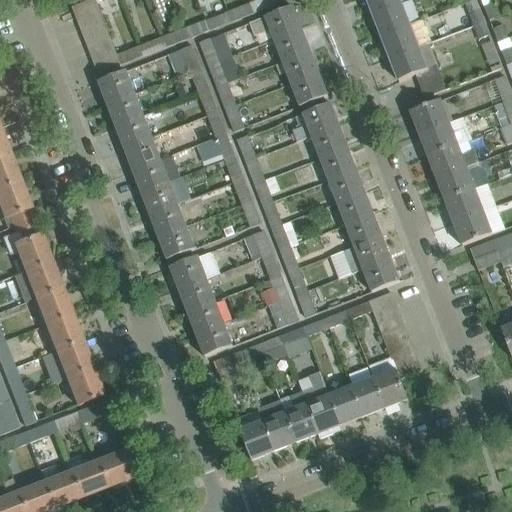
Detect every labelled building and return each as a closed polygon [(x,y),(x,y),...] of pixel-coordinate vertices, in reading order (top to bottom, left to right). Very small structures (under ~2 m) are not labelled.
[(72,9),(77,20),(99,11),(96,3),(94,0),(72,9)] [(274,0),(263,0),(250,5),(254,15),(277,6),(274,0)] [(366,0),(373,15),(401,4),(399,0),(366,0)] [(373,15),(381,37),(410,26),(401,4),(373,15)] [(492,5),(484,8),(489,21),(500,17),(495,4),(492,5)] [(250,5),(228,14),(232,23),(254,15),(250,5)] [(270,32),(274,41),(302,31),(293,8),(250,25),(255,38),(270,32)] [(469,14),(474,27),(485,23),(479,9),(469,14)] [(77,20),(81,30),(103,21),(99,11),(77,20)] [(228,14),(205,23),(207,28),(209,27),(211,31),(232,23),(228,14)] [(81,30),(85,41),(107,32),(103,21),(81,30)] [(205,23),(184,31),(188,40),(211,31),(209,27),(207,28),(205,23)] [(485,23),(474,27),(479,40),(490,36),(485,23)] [(492,30),(498,43),(509,39),(503,25),(492,30)] [(381,37),(390,60),(418,49),(410,26),(381,37)] [(184,31),(161,40),(165,49),(188,40),(184,31)] [(274,41),(283,63),(311,53),(302,31),(274,41)] [(85,41),(89,52),(111,43),(107,32),(85,41)] [(161,40),(139,48),(143,58),(165,49),(161,40)] [(200,44),(208,66),(219,62),(210,40),(200,44)] [(89,52),(93,63),(116,54),(111,43),(89,52)] [(399,83),(416,76),(427,72),(428,72),(439,68),(430,44),(418,49),(390,60),(399,83)] [(190,69),(192,73),(201,70),(199,66),(192,47),(183,50),(186,58),(190,69)] [(139,48),(117,57),(121,66),(143,58),(139,48)] [(511,48),(501,53),(506,66),(511,63),(511,48)] [(283,63),(291,85),(319,75),(311,53),(283,63)] [(116,54),(93,63),(98,75),(121,66),(117,57),(116,54)] [(208,66),(217,88),(227,84),(219,62),(208,66)] [(416,76),(420,88),(443,79),(439,68),(428,72),(427,72),(416,76)] [(192,73),(200,95),(209,91),(201,70),(192,73)] [(98,83),(107,106),(135,95),(126,73),(98,83)] [(319,75),(291,85),(300,108),(328,97),(319,75)] [(495,81),(503,103),(511,100),(511,96),(504,77),(495,81)] [(443,79),(420,88),(424,99),(448,91),(443,79)] [(217,88),(225,110),(236,106),(227,84),(217,88)] [(200,95),(208,117),(218,113),(209,91),(200,95)] [(107,106),(115,128),(143,117),(135,95),(107,106)] [(511,100),(503,103),(511,126),(511,125),(511,100)] [(411,113),(419,136),(449,124),(441,102),(439,102),(411,113)] [(297,143),(311,138),(311,137),(339,126),(331,105),(303,116),(295,118),(299,129),(293,132),(297,143)] [(236,106),(225,110),(234,134),(245,130),(236,106)] [(208,117),(217,139),(226,135),(218,113),(208,117)] [(115,128),(124,150),(152,139),(143,117),(115,128)] [(419,136),(428,158),(468,142),(460,120),(449,124),(419,136)] [(511,144),(511,125),(511,126),(500,130),(506,147),(511,144)] [(311,137),(311,138),(319,159),(347,148),(339,126),(311,137)] [(0,160),(9,157),(0,133),(0,160)] [(217,139),(225,161),(235,157),(226,135),(217,139)] [(237,141),(245,162),(256,158),(248,137),(237,141)] [(124,150),(132,172),(160,161),(152,139),(124,150)] [(428,158),(437,180),(466,169),(479,164),(475,151),(472,152),(468,142),(428,158)] [(347,148),(319,159),(320,160),(328,181),(356,170),(347,148)] [(0,160),(0,190),(19,183),(9,157),(0,160)] [(225,161),(233,183),(243,180),(235,157),(225,161)] [(245,162),(254,184),(264,180),(256,158),(245,162)] [(132,172),(141,193),(169,183),(160,161),(132,172)] [(437,180),(445,202),(475,191),(466,169),(437,180)] [(328,181),(329,182),(336,203),(364,192),(356,170),(328,181)] [(233,183),(242,206),(252,202),(243,180),(233,183)] [(254,184),(262,206),(273,202),(264,180),(254,184)] [(19,183),(0,190),(0,208),(4,218),(5,220),(10,218),(14,228),(32,221),(28,211),(30,211),(19,183)] [(141,193),(150,216),(177,205),(169,183),(141,193)] [(445,202),(454,224),(484,213),(496,208),(488,186),(475,191),(445,202)] [(343,219),(345,225),(373,214),(364,192),(336,203),(341,215),(343,219)] [(252,202),(242,206),(251,229),(261,225),(252,202)] [(262,206),(271,228),(281,224),(273,202),(262,206)] [(150,216),(158,238),(186,228),(177,205),(150,216)] [(484,213),(454,224),(462,246),(462,247),(468,245),(492,236),(505,231),(496,208),(484,213)] [(345,225),(354,247),(382,236),(373,214),(345,225)] [(271,228),(279,250),(290,246),(281,224),(271,228)] [(18,254),(25,274),(50,264),(40,237),(38,237),(34,227),(2,240),(6,251),(7,251),(8,255),(11,256),(15,255),(18,254)] [(186,228),(158,238),(167,262),(195,251),(186,228)] [(253,237),(262,259),(273,255),(264,233),(253,237)] [(511,234),(492,242),(496,252),(511,246),(511,234)] [(352,275),(363,270),(362,270),(390,259),(382,236),(343,251),(352,275)] [(496,252),(492,242),(470,251),(478,272),(501,263),(496,252)] [(279,250),(288,272),(298,268),(290,246),(279,250)] [(262,259),(271,281),(281,277),(273,255),(262,259)] [(170,269),(179,292),(207,281),(198,258),(170,269)] [(362,270),(363,270),(372,294),(400,283),(390,259),(362,270)] [(25,274),(35,300),(61,290),(50,264),(25,274)] [(288,272),(297,295),(307,291),(298,268),(288,272)] [(290,300),(281,277),(271,281),(274,291),(279,304),(290,300)] [(179,292),(187,314),(215,303),(207,281),(179,292)] [(35,300),(46,327),(71,317),(61,290),(35,300)] [(274,291),(264,295),(269,308),(279,304),(274,291)] [(307,291),(297,295),(306,319),(316,315),(307,291)] [(373,313),(373,314),(396,306),(392,294),(369,303),(373,313)] [(290,300),(279,304),(269,308),(277,331),(299,322),(290,300)] [(187,314),(196,336),(224,325),(215,303),(187,314)] [(349,322),(373,313),(369,303),(347,312),(349,317),(347,318),(349,322)] [(373,314),(378,326),(401,317),(396,306),(373,314)] [(328,330),(349,322),(347,318),(349,317),(347,312),(324,320),(328,330)] [(46,327),(56,353),(81,344),(71,317),(46,327)] [(378,326),(382,336),(405,327),(401,317),(378,326)] [(307,338),(328,330),(324,320),(302,329),(304,334),(306,334),(307,338)] [(224,325),(196,336),(205,359),(233,348),(224,325)] [(511,326),(501,331),(511,358),(511,326)] [(382,336),(386,347),(409,338),(405,327),(382,336)] [(284,347),(307,338),(306,334),(304,334),(302,329),(280,338),(284,347)] [(261,356),(284,347),(280,338),(259,345),(261,351),(259,351),(261,356)] [(386,347),(391,358),(413,349),(409,338),(386,347)] [(0,344),(0,363),(0,364),(11,360),(4,343),(0,344)] [(56,353),(66,380),(92,370),(81,344),(56,353)] [(240,364),(261,356),(259,351),(261,351),(259,345),(236,354),(240,364)] [(391,358),(395,369),(418,360),(413,349),(391,358)] [(243,373),(240,364),(236,354),(213,363),(221,382),(243,373)] [(395,369),(396,371),(400,380),(422,372),(418,360),(395,369)] [(92,370),(66,380),(77,407),(102,397),(92,370)] [(396,371),(374,379),(386,410),(407,402),(408,402),(400,380),(396,371)] [(313,388),(302,393),(307,405),(319,436),(321,440),(335,435),(333,430),(341,427),(329,397),(320,373),(309,378),(313,388)] [(8,383),(14,400),(25,396),(18,379),(8,383)] [(374,379),(351,388),(363,419),(386,410),(374,379)] [(0,385),(0,405),(9,402),(2,385),(0,385)] [(351,388),(329,397),(341,427),(363,419),(351,388)] [(290,398),(280,402),(297,444),(319,436),(307,405),(302,393),(290,397),(290,398)] [(25,396),(14,400),(21,417),(31,413),(25,396)] [(0,405),(0,436),(8,433),(8,434),(19,429),(9,402),(0,405)] [(280,402),(258,411),(275,453),(297,444),(280,402)] [(105,404),(79,414),(83,424),(109,414),(105,404)] [(253,461),(275,453),(258,411),(235,419),(252,462),(253,462),(253,461)] [(79,414),(62,420),(66,431),(83,424),(79,414)] [(42,428),(25,434),(29,445),(46,439),(42,428)] [(25,435),(8,441),(12,452),(29,445),(25,434),(25,435)] [(124,453),(98,463),(108,489),(134,478),(124,453)] [(98,463),(71,474),(81,499),(108,489),(98,463)] [(71,474),(45,484),(54,509),(81,499),(71,474)] [(6,499),(0,501),(0,511),(24,511),(18,494),(16,495),(11,481),(1,484),(6,499)] [(45,484),(18,494),(24,511),(47,511),(54,509),(45,484)]
